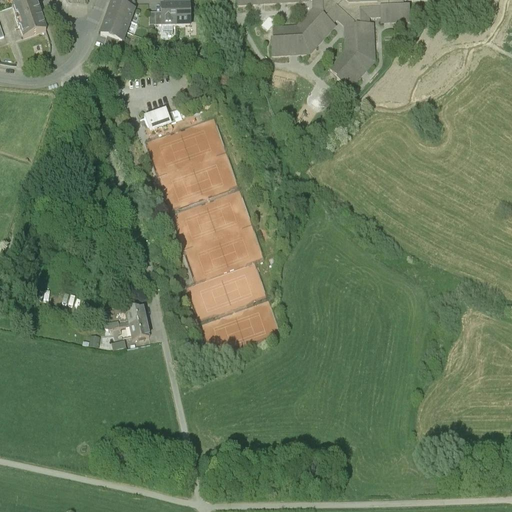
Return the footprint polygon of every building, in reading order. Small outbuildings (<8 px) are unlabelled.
[(11,8),(23,40),(45,33),(34,0),(11,8)] [(236,0),(237,6),(255,5),(255,2),(262,1),(262,5),(280,4),(280,0),(287,0),(287,4),(306,3),(305,0),(312,0),(313,11),(296,29),(294,29),(294,32),(288,32),(288,29),(273,30),(273,41),(271,42),(272,57),(290,56),(289,53),(297,52),(297,56),(309,56),(317,47),(314,44),(319,39),(321,42),(334,28),(331,26),(336,20),(344,29),(346,53),(344,55),(346,57),(342,61),(340,59),(330,71),(338,78),(336,80),(348,91),(360,77),(357,75),(362,69),(365,72),(373,63),(373,52),(369,52),(368,44),(372,44),(372,26),(368,26),(367,19),(381,18),(381,21),(388,21),(388,24),(409,23),(408,8),(403,8),(403,0),(404,0),(404,2),(427,1),(428,0),(236,0)] [(120,1),(118,6),(129,11),(131,5),(120,1)] [(111,4),(107,15),(129,23),(133,12),(129,11),(118,6),(111,4)] [(172,27),(175,27),(175,7),(160,7),(160,14),(160,26),(161,27),(162,27),(162,33),(172,32),(172,27)] [(189,7),(175,7),(175,27),(189,27),(189,7)] [(148,26),(160,26),(160,14),(148,14),(148,26)] [(107,15),(104,25),(125,33),(129,23),(107,15)] [(121,44),(125,33),(104,25),(100,36),(106,39),(118,43),(121,44)] [(114,54),(118,43),(106,39),(102,50),(114,54)] [(165,112),(144,120),(148,131),(145,132),(148,141),(172,132),(170,126),(167,116),(165,112)] [(170,126),(181,122),(178,112),(167,116),(170,126)] [(124,314),(127,328),(145,324),(141,310),(135,311),(135,309),(129,310),(130,312),(124,314)] [(148,339),(145,324),(127,328),(131,343),(137,342),(137,344),(143,342),(142,340),(148,339)]
